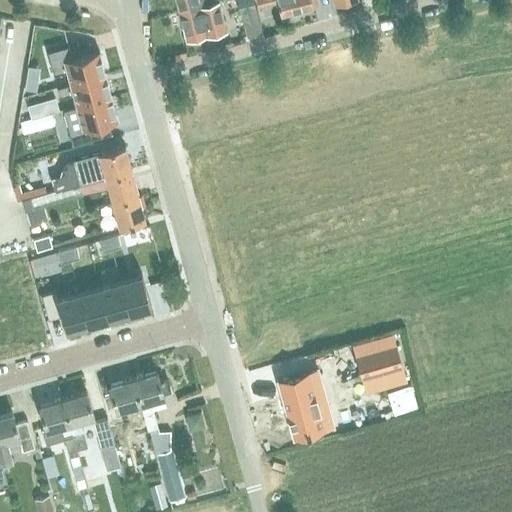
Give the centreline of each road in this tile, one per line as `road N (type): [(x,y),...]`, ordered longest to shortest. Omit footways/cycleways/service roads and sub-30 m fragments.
road 1 (residential): [(141,76),(448,0)]
road 2 (residential): [(210,319),(141,76)]
road 3 (residential): [(0,379),(210,319)]
road 4 (residential): [(254,488),(210,319)]
